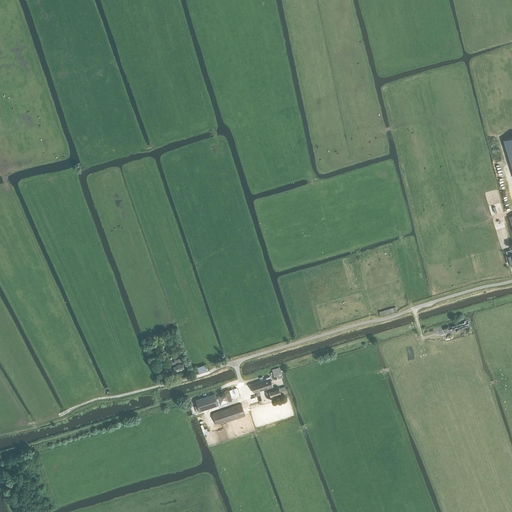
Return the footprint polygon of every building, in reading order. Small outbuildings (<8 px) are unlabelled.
[(175,361),(172,362),(173,365),(175,371),(184,368),(182,362),(183,362),(182,359),(180,359),(180,358),(174,359),(175,361)] [(280,370),(273,372),(273,373),(274,377),(276,376),(277,379),(282,378),(281,375),(280,371),(280,370)] [(273,386),(270,377),(251,384),(254,393),(273,386)] [(271,397),(282,394),(279,386),(269,390),(271,397)] [(200,411),(219,404),(215,393),(196,399),(200,411)] [(218,396),(220,403),(228,401),(226,393),(218,396)] [(245,416),(242,404),(212,413),(216,425),(245,416)]
